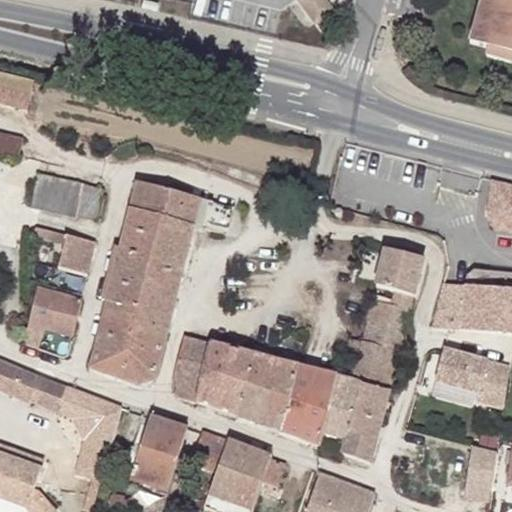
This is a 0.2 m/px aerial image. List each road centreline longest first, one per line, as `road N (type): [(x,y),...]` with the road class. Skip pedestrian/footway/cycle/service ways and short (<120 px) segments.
road 1 (residential): [(0,343),(350,471),(385,488),(389,511)]
road 2 (primary): [(332,108),(0,25)]
road 3 (unknown): [(390,511),(388,446),(427,295)]
road 4 (primary): [(511,153),(332,108)]
